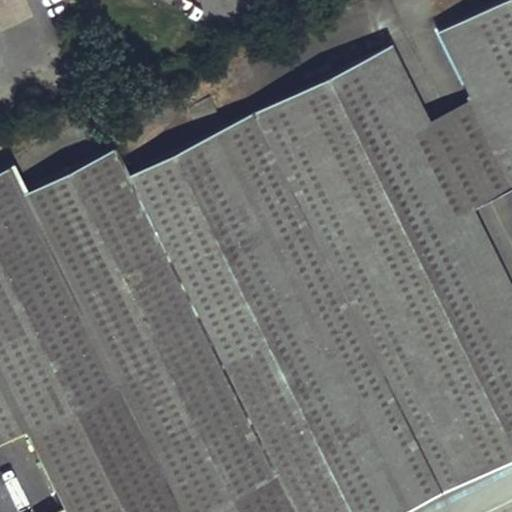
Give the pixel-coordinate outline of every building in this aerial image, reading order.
[(511,0),(493,0),(437,29),(472,99),(511,178),(511,0)] [(364,53),(511,352),(511,287),(473,209),(429,121),(389,39),(364,53)] [(22,190),(9,165),(0,169),(0,236),(74,402),(123,511),(392,511),(511,453),(511,352),(364,53),(124,172),(111,146),(22,190)] [(429,121),(473,209),(511,190),(511,178),(472,99),(429,121)] [(123,511),(74,402),(0,236),(0,438),(23,427),(63,506),(50,511),(123,511)]
